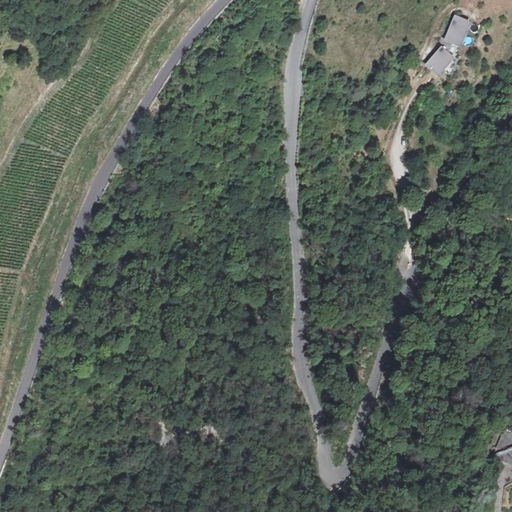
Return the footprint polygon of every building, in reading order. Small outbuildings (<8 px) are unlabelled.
[(469,23),(453,17),(446,33),(449,34),(446,41),(451,43),(460,47),(469,23)] [(451,43),(446,41),(441,39),(439,44),(434,50),(438,54),(442,49),(447,54),(451,43)] [(438,54),(427,66),(437,75),(452,59),(447,54),(442,49),(438,54)] [(443,366),(435,364),(433,372),(442,374),(443,366)] [(511,431),(506,429),(494,457),(511,465),(511,431)]
